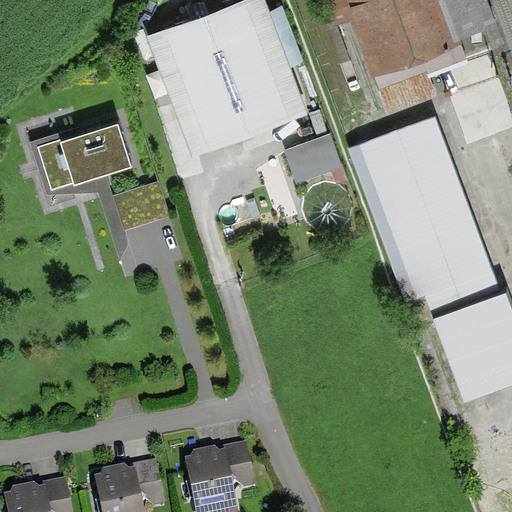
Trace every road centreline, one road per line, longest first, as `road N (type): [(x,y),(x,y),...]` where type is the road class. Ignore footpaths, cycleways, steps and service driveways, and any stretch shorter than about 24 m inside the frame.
road 1 (residential): [(255,407),(0,457)]
road 2 (residential): [(255,407),(191,186)]
